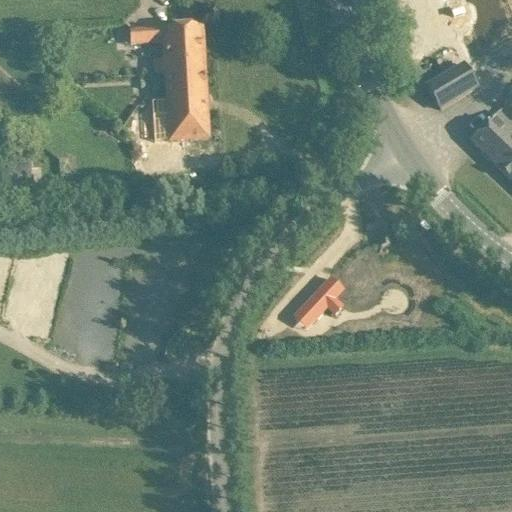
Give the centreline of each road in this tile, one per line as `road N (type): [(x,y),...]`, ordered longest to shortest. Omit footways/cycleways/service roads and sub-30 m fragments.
road 1 (unclassified): [(231,511),(225,389),(239,305),(278,247),(394,140)]
road 2 (tertiary): [(511,254),(433,193),(394,140)]
road 3 (tertiary): [(394,140),(350,0)]
